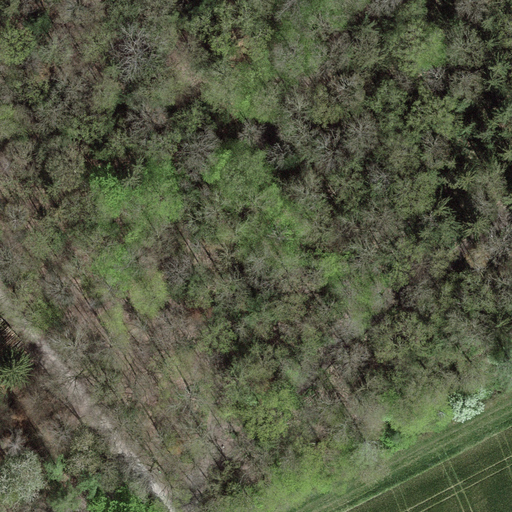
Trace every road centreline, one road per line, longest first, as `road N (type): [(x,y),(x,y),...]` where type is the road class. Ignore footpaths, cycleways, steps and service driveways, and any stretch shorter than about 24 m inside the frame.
road 1 (track): [(169,511),(295,81),(346,0)]
road 2 (track): [(167,511),(0,301)]
